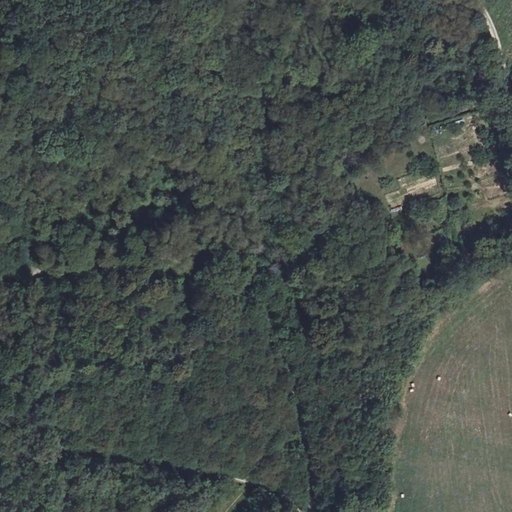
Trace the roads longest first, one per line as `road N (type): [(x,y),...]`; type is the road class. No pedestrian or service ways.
road 1 (track): [(0,275),(167,260),(216,268),(248,288),(277,328),(295,380),(310,511)]
road 2 (track): [(303,511),(252,481),(135,455),(58,449),(0,463)]
